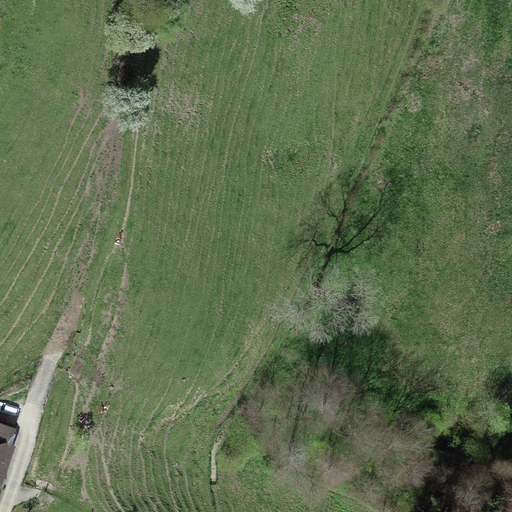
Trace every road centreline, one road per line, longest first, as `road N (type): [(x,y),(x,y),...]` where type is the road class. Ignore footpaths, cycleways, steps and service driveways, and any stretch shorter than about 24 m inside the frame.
road 1 (track): [(419,0),(298,309),(212,457),(217,511)]
road 2 (track): [(58,356),(15,491)]
